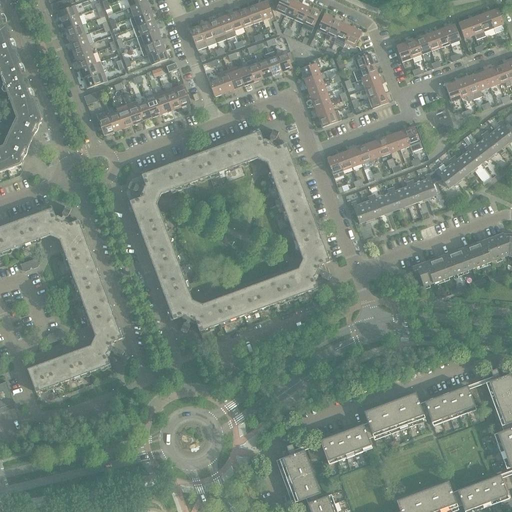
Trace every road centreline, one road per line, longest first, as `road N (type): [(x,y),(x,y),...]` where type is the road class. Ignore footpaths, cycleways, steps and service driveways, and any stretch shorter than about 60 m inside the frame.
road 1 (residential): [(511,358),(289,429),(268,457),(287,511)]
road 2 (residential): [(145,382),(178,362),(109,179)]
road 3 (residential): [(145,382),(41,415),(0,309)]
road 4 (residential): [(75,191),(145,382)]
road 5 (tertiary): [(374,322),(317,344),(210,420)]
road 6 (tertiary): [(218,434),(331,351),(378,334)]
road 7 (residential): [(6,0),(63,165)]
road 8 (tertiary): [(0,492),(169,454)]
road 9 (tertiary): [(165,434),(0,475)]
road 10 (residential): [(356,271),(511,215)]
road 11 (residential): [(96,150),(40,0)]
road 12 (residential): [(222,346),(322,308),(343,276),(356,271)]
road 13 (tertiary): [(511,324),(428,316),(374,322)]
road 14 (residential): [(312,152),(292,98),(217,124)]
road 15 (tertiary): [(378,334),(511,341)]
road 16 (residential): [(398,95),(368,20),(322,0)]
road 17 (residential): [(356,271),(312,152)]
road 18 (residential): [(312,152),(405,117),(398,95)]
road 19 (residential): [(398,95),(511,52)]
